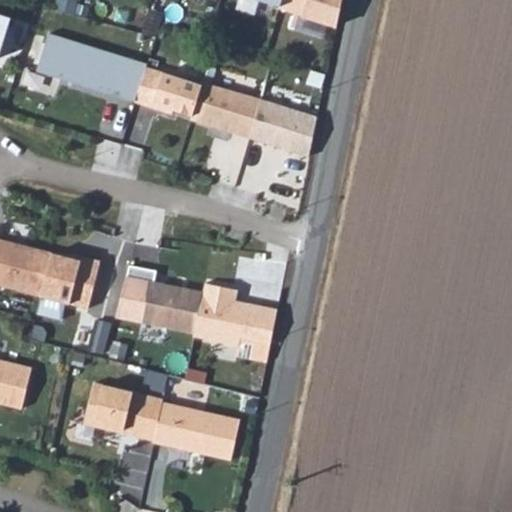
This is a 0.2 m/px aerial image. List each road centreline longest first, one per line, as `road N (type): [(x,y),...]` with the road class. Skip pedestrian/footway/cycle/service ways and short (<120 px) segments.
road 1 (residential): [(0,158),(315,239)]
road 2 (unclassified): [(315,239),(256,511)]
road 3 (unclassified): [(364,0),(315,239)]
